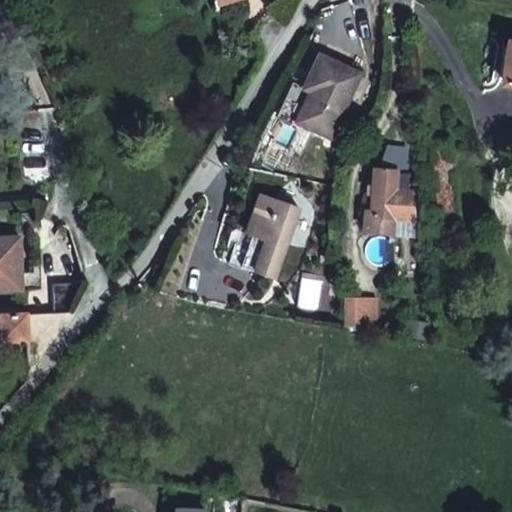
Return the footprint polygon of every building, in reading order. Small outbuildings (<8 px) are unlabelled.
[(507,83),(511,50),(507,50),(503,53),(500,76),(501,82),(507,83)] [(320,51),(306,84),(312,86),(299,118),(333,131),(359,67),(320,51)] [(299,118),(312,86),(306,84),(299,80),(286,112),(299,118)] [(462,232),(451,142),(434,144),(445,234),(462,232)] [(400,174),(379,172),(379,174),(375,219),(416,221),(414,194),(405,193),(406,181),(400,180),(400,174)] [(280,277),(305,209),(265,194),(250,231),(256,234),(245,263),(280,277)] [(0,258),(25,257),(24,240),(0,240),(0,258)] [(0,293),(27,292),(25,257),(0,258),(0,293)] [(3,343),(30,342),(29,317),(29,316),(2,317),(3,343)]
